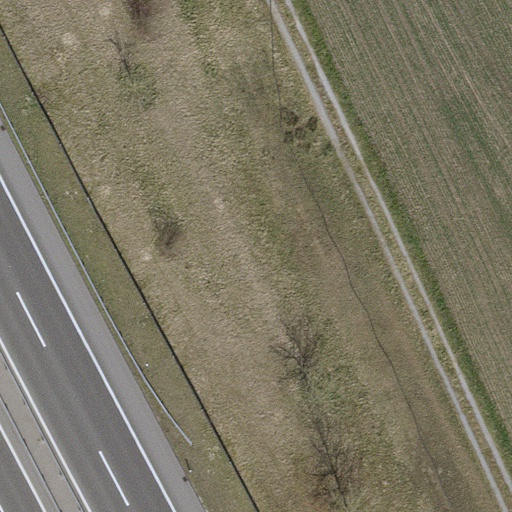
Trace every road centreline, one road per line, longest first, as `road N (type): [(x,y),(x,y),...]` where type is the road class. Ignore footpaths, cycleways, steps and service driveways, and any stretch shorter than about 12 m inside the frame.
road 1 (track): [(491,511),(256,0)]
road 2 (motorway): [(133,511),(0,254)]
